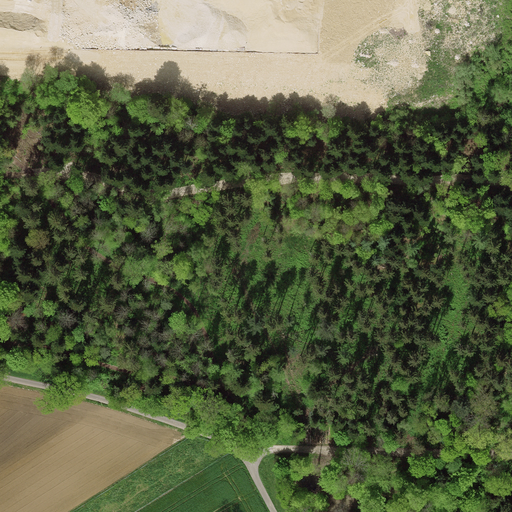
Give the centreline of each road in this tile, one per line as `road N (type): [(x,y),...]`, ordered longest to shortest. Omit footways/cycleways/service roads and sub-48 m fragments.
road 1 (track): [(0,375),(79,390),(208,433),(249,459),(281,448),(511,455)]
road 2 (track): [(511,179),(358,172),(242,176),(158,191),(100,177),(0,170)]
